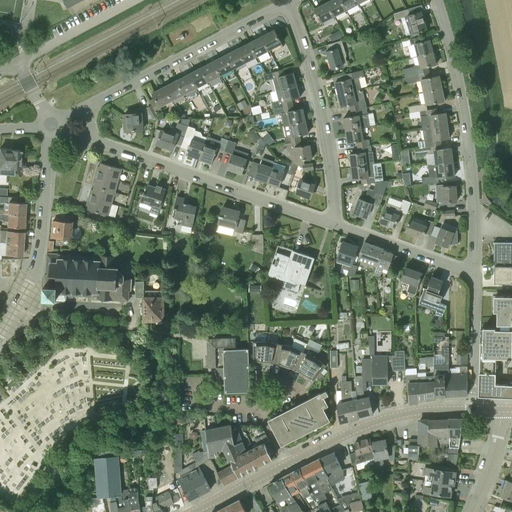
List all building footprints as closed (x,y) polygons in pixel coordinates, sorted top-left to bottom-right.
[(63,0),(68,8),(83,0),(63,0)] [(336,19),(349,13),(342,0),(331,0),(327,2),(336,19)] [(342,0),(349,13),(361,7),(357,0),(342,0)] [(324,26),(336,19),(327,2),(314,9),(321,23),(322,23),(323,26),(324,26)] [(417,13),(415,7),(393,14),(395,19),(404,17),(410,35),(412,34),(427,30),(421,12),(417,13)] [(271,54),(283,47),(281,44),(282,44),(274,29),(261,36),(271,54)] [(339,30),(328,36),(332,43),(343,37),(339,30)] [(257,60),(271,54),(261,36),(248,43),(257,60)] [(422,43),(420,37),(410,40),(412,45),(414,45),(417,57),(434,53),(430,40),(422,43)] [(338,67),(343,65),(347,64),(342,47),(344,47),(341,41),(329,45),(331,51),(326,52),(331,69),(336,67),(336,68),(338,67)] [(247,66),(257,60),(248,43),(237,49),(247,66)] [(234,72),(247,66),(237,49),(225,55),(234,72)] [(403,79),(429,73),(428,67),(437,65),(434,53),(417,57),(420,66),(403,69),(405,78),(403,78),(403,79)] [(222,79),(234,72),(225,55),(213,61),(222,79)] [(211,85),(222,79),(213,61),(202,67),(211,85)] [(203,89),(209,85),(211,85),(202,67),(189,74),(198,91),(203,89)] [(285,75),(283,70),(273,72),(275,78),(277,77),(281,88),(297,85),(294,73),(285,75)] [(338,94),(354,90),(361,89),(358,78),(364,76),(362,70),(339,75),(340,81),(335,83),(338,94)] [(430,78),(429,73),(403,79),(404,85),(420,81),(423,93),(442,89),(440,83),(439,83),(438,76),(430,78)] [(177,80),(186,98),(198,91),(189,74),(177,80)] [(186,98),(177,80),(165,86),(174,104),(186,98)] [(273,109),(293,104),(292,99),(301,97),(297,85),(281,88),(281,89),(277,91),(279,100),(271,102),(273,109)] [(150,101),(152,106),(156,113),(174,104),(165,86),(153,93),(155,99),(150,101)] [(367,108),(362,89),(361,89),(354,90),(338,94),(341,107),(350,105),(351,111),(367,108)] [(423,93),(425,103),(426,105),(443,101),(442,95),(443,94),(442,89),(423,93)] [(241,110),(248,106),(244,99),(237,103),(241,110)] [(427,110),(426,105),(425,103),(408,106),(410,113),(420,111),(420,112),(437,109),(427,110)] [(294,110),(293,104),(273,109),(274,116),(281,114),(284,125),(289,124),(306,121),(303,109),(294,110)] [(158,117),(156,113),(152,106),(147,108),(153,120),(158,117)] [(142,130),(141,112),(142,112),(141,108),(128,109),(129,114),(124,114),(125,131),(142,130)] [(367,108),(351,111),(352,117),(343,118),(346,131),(362,128),(362,127),(370,126),(367,108)] [(437,115),(437,109),(420,112),(422,129),(448,126),(446,113),(437,115)] [(290,143),(300,141),(299,135),(308,133),(306,121),(289,124),(292,136),(289,137),(290,143)] [(162,130),(156,145),(172,150),(175,143),(181,145),(184,137),(188,126),(182,124),(178,133),(169,130),(168,132),(162,130)] [(199,159),(205,143),(206,139),(199,137),(198,134),(194,132),(195,129),(188,126),(184,137),(192,140),(188,150),(186,154),(199,159)] [(418,141),(419,148),(433,146),(441,145),(441,139),(450,138),(448,126),(422,129),(424,140),(418,141)] [(364,140),(362,128),(346,131),(348,143),(357,141),(358,147),(368,146),(367,139),(364,140)] [(274,141),(267,133),(262,137),(269,145),(274,141)] [(220,141),(207,136),(206,139),(205,143),(199,159),(212,164),(215,154),(216,154),(218,149),(224,151),(228,140),(222,138),(220,141)] [(264,149),(266,143),(261,137),(258,147),(264,149)] [(242,174),(247,159),(248,154),(234,149),(236,143),(228,140),(224,151),(232,154),(227,169),(242,174)] [(301,146),(300,141),(290,143),(286,144),(293,150),(288,156),(293,161),(292,163),(295,164),(297,164),(306,164),(306,159),(312,158),(310,145),(301,146)] [(398,144),(391,145),(393,160),(400,159),(398,144)] [(372,152),(371,145),(368,146),(358,147),(358,153),(350,155),(351,167),(373,165),(373,164),(374,164),(373,151),(372,152)] [(415,156),(434,153),(433,150),(433,146),(419,148),(414,149),(415,156)] [(428,166),(453,163),(451,148),(433,150),(434,153),(435,164),(428,165),(428,166)] [(20,159),(21,150),(0,149),(0,174),(14,175),(14,169),(21,170),(21,168),(25,168),(25,163),(21,163),(21,159),(20,159)] [(267,183),(273,161),(263,158),(261,164),(255,177),(255,179),(267,183)] [(274,162),(273,161),(267,183),(279,187),(285,169),(273,165),(274,162)] [(122,169),(101,163),(100,167),(98,166),(95,174),(119,181),(122,169)] [(295,164),(292,163),(291,163),(287,174),(292,176),(297,164),(295,164)] [(422,184),(435,183),(435,182),(440,181),(439,178),(454,176),(453,163),(428,166),(429,177),(422,178),(422,184)] [(375,182),(373,165),(351,167),(353,179),(362,178),(362,184),(375,182)] [(115,193),(119,181),(95,174),(93,183),(95,183),(94,186),(115,193)] [(310,198),(314,185),(300,180),(296,193),(310,198)] [(156,188),(148,185),(144,193),(140,202),(152,207),(151,210),(159,213),(162,206),(160,205),(165,190),(162,189),(162,187),(157,186),(156,188)] [(91,189),(89,197),(112,204),(115,193),(94,186),(93,190),(91,189)] [(437,202),(442,202),(456,202),(456,186),(438,187),(439,195),(437,195),(437,202)] [(379,207),(383,195),(375,192),(373,198),(366,196),(365,201),(358,199),(353,213),(366,218),(371,204),(379,207)] [(109,216),(112,204),(89,197),(86,206),(88,206),(87,210),(109,216)] [(192,228),(197,207),(183,204),(185,199),(177,197),(174,209),(176,209),(174,218),(183,220),(181,225),(192,228)] [(407,214),(411,202),(403,200),(400,208),(387,204),(385,210),(385,209),(380,223),(395,228),(399,215),(398,214),(399,212),(407,214)] [(435,210),(438,203),(426,200),(424,206),(435,210)] [(25,203),(7,203),(4,203),(3,208),(0,208),(0,216),(24,216),(25,203)] [(238,219),(240,212),(222,207),(220,215),(219,215),(218,217),(219,217),(218,224),(234,228),(233,231),(243,234),(246,221),(238,219)] [(24,228),(24,216),(0,216),(0,219),(2,220),(2,227),(5,227),(24,228)] [(72,240),(74,222),(54,220),(52,238),(58,239),(58,241),(63,241),(63,239),(72,240)] [(427,226),(410,220),(406,232),(423,238),(424,233),(430,236),(434,223),(428,220),(427,226)] [(454,232),(440,228),(435,242),(448,247),(449,244),(458,244),(457,231),(457,232),(454,232)] [(0,244),(22,244),(23,232),(0,230),(0,244)] [(263,251),(263,234),(252,235),(252,247),(263,251)] [(357,247),(343,242),(343,243),(341,242),(339,248),(341,249),(337,262),(343,264),(342,268),(343,268),(342,272),(347,274),(347,275),(354,277),(358,266),(351,264),(357,247)] [(376,267),(383,248),(364,242),(358,261),(376,267)] [(494,244),(494,266),(503,266),(503,265),(508,265),(508,264),(511,263),(511,242),(511,243),(493,243),(494,244)] [(22,244),(0,244),(0,255),(22,256),(22,244)] [(300,253),(290,250),(278,245),(272,264),(276,266),(273,275),(305,285),(313,260),(307,258),(309,254),(300,251),(300,253)] [(388,270),(394,252),(383,248),(376,267),(373,276),(380,277),(383,269),(388,270)] [(130,292),(130,279),(123,278),(123,275),(118,271),(118,268),(116,268),(117,257),(47,255),(46,274),(42,277),(41,287),(44,289),(42,299),(52,299),(54,302),(62,302),(66,299),(66,298),(72,298),(72,296),(90,297),(90,300),(127,302),(128,292),(130,292)] [(511,284),(511,263),(508,264),(508,265),(503,265),(503,266),(494,266),(494,267),(495,267),(494,284),(495,284),(495,283),(511,284)] [(423,273),(406,267),(404,273),(403,272),(401,279),(410,282),(406,292),(415,295),(423,273)] [(440,303),(443,295),(439,293),(443,281),(431,277),(424,297),(440,303)] [(352,290),(360,290),(360,280),(352,280),(352,290)] [(144,291),(144,282),(135,282),(136,298),(144,298),(144,305),(141,305),(141,315),(144,315),(144,321),(155,321),(157,323),(162,323),(163,322),(164,322),(164,296),(164,291),(144,291)] [(511,396),(505,397),(506,386),(507,386),(507,385),(495,384),(496,359),(511,358),(511,296),(494,296),(494,312),(497,312),(497,330),(480,329),(478,397),(511,397),(511,396)] [(444,316),(448,306),(441,303),(437,314),(444,316)] [(236,349),(236,338),(207,339),(208,360),(206,360),(206,368),(216,368),(216,387),(225,385),(225,388),(225,393),(250,392),(248,349),(236,349)] [(267,362),(266,341),(253,342),(254,361),(259,361),(259,362),(267,362)] [(275,363),(279,344),(266,341),(267,362),(270,363),(270,362),(275,363)] [(345,343),(345,341),(342,341),(342,343),(336,344),(337,349),(349,349),(349,343),(345,343)] [(285,366),(292,347),(279,344),(275,363),(280,364),(280,365),(285,366)] [(296,370),(304,352),(292,347),(285,366),(291,368),(296,370)] [(449,374),(449,368),(449,347),(443,348),(443,355),(446,359),(446,361),(443,364),(434,364),(434,376),(434,377),(436,377),(436,396),(445,396),(446,374),(449,374)] [(387,384),(387,370),(387,355),(383,355),(383,351),(372,351),(372,372),(372,384),(387,384)] [(406,371),(406,351),(396,351),(396,355),(387,355),(387,370),(406,371)] [(305,375),(316,357),(304,352),(296,370),(300,372),(305,375)] [(457,364),(467,364),(467,354),(457,355),(457,364)] [(314,381),(326,366),(316,357),(305,375),(310,378),(314,381)] [(358,376),(357,364),(354,364),(355,377),(357,398),(356,399),(359,418),(373,414),(369,396),(364,397),(363,376),(358,376)] [(468,394),(468,367),(454,367),(454,368),(449,368),(449,374),(446,374),(445,396),(468,394)] [(418,402),(417,377),(418,377),(417,375),(406,376),(406,383),(408,383),(409,404),(418,403),(418,402)] [(346,381),(346,376),(342,376),(342,382),(341,382),(342,403),(337,404),(339,424),(346,422),(346,395),(344,388),(346,387),(346,381)] [(418,402),(426,400),(427,376),(418,377),(417,377),(418,402)] [(426,400),(436,399),(435,396),(436,396),(436,377),(434,377),(434,376),(427,376),(426,400)] [(352,400),(351,381),(346,381),(346,387),(344,388),(346,395),(346,422),(359,418),(356,399),(352,400)] [(282,445),(329,420),(323,407),(328,405),(324,397),(329,395),(327,390),(316,396),(318,399),(271,423),(282,445)] [(299,405),(312,398),(310,394),(297,401),(299,404),(299,405)] [(440,444),(450,444),(451,419),(432,420),(432,432),(440,437),(440,444)] [(458,448),(460,438),(462,423),(459,423),(457,421),(457,419),(451,419),(450,444),(450,448),(458,448)] [(437,446),(437,444),(440,444),(440,437),(432,432),(432,420),(429,420),(419,421),(419,446),(437,446)] [(205,430),(209,456),(209,458),(215,457),(214,450),(225,447),(233,465),(225,468),(231,481),(239,477),(239,476),(260,465),(253,449),(246,452),(237,428),(232,430),(232,425),(205,430)] [(205,461),(209,458),(209,456),(205,430),(201,431),(204,451),(203,452),(205,459),(205,461)] [(260,465),(272,458),(265,443),(269,441),(266,435),(256,440),(259,446),(253,449),(260,465)] [(375,465),(373,456),(371,443),(370,439),(354,444),(356,452),(350,455),(355,478),(357,477),(356,471),(356,470),(356,468),(357,468),(356,464),(372,459),(374,470),(376,470),(375,465)] [(387,449),(385,441),(371,443),(373,456),(375,465),(376,470),(377,470),(377,473),(384,473),(383,469),(384,469),(382,459),(388,458),(389,461),(394,460),(395,447),(387,449)] [(445,455),(445,446),(437,446),(419,446),(409,445),(409,459),(427,461),(428,454),(445,455)] [(200,452),(199,451),(192,454),(196,462),(190,466),(190,473),(201,494),(212,489),(199,465),(205,461),(205,459),(203,452),(200,452)] [(334,453),(320,459),(320,461),(332,486),(344,480),(344,472),(334,453)] [(105,498),(114,497),(121,496),(121,490),(118,456),(94,458),(97,498),(105,498)] [(182,459),(176,459),(173,459),(174,473),(179,473),(181,477),(179,478),(180,481),(190,500),(201,494),(190,473),(190,466),(182,470),(182,459)] [(332,490),(319,459),(318,459),(307,465),(322,495),(332,490)] [(322,495),(307,465),(299,469),(297,469),(304,484),(307,483),(313,495),(318,505),(325,502),(322,495)] [(224,485),(231,481),(225,468),(217,473),(224,485)] [(454,485),(455,472),(426,468),(425,475),(432,476),(431,482),(452,485),(454,485)] [(304,484),(297,469),(289,474),(295,488),(300,494),(305,500),(313,495),(307,483),(304,484)] [(511,474),(510,481),(505,479),(499,496),(511,501),(511,474)] [(155,511),(152,504),(153,496),(154,488),(157,488),(157,478),(149,478),(150,490),(146,490),(146,507),(142,509),(142,511),(155,511)] [(299,508),(292,499),(285,491),(279,479),(268,485),(278,503),(286,499),(289,505),(280,509),(281,511),(302,511),(299,508)] [(450,497),(452,485),(431,482),(431,487),(423,486),(422,493),(450,497)] [(140,511),(139,500),(138,488),(129,488),(129,489),(131,505),(132,511),(140,511)] [(131,505),(129,489),(121,490),(121,496),(114,497),(115,501),(116,501),(118,511),(132,511),(131,505)] [(157,502),(152,504),(155,511),(162,511),(161,509),(174,503),(179,500),(177,495),(171,498),(168,491),(155,497),(157,502)] [(344,496),(339,499),(338,500),(340,504),(343,511),(349,508),(350,503),(362,501),(358,492),(344,496)] [(304,505),(299,495),(292,499),(299,508),(304,505)] [(438,498),(431,497),(429,505),(437,506),(438,498)] [(107,511),(106,504),(105,498),(97,498),(93,499),(93,511),(107,511)] [(234,511),(245,511),(240,500),(231,505),(234,511)]
